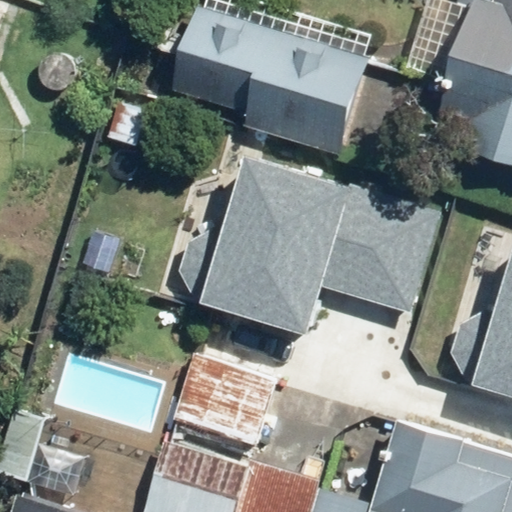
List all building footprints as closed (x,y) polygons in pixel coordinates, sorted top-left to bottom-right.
[(511,0),(457,0),(477,6),(442,123),(463,130),(460,142),(511,157),(511,0)] [(198,9),(174,88),(246,109),(242,123),(340,152),(368,58),(198,9)] [(186,267),(200,296),(325,330),(336,290),(423,313),(452,207),(263,155),(242,230),(219,224),(201,232),(186,267)] [(207,304),(172,417),(260,443),(294,331),(207,304)] [(465,349),(479,378),(511,386),(511,309),(498,306),(481,313),(465,349)] [(15,403),(0,455),(0,470),(29,479),(47,412),(15,403)] [(511,511),(511,452),(467,440),(469,434),(398,414),(374,499),(319,484),(321,477),(249,456),(248,459),(169,437),(147,511),(511,511)] [(107,511),(31,490),(24,511),(107,511)]
